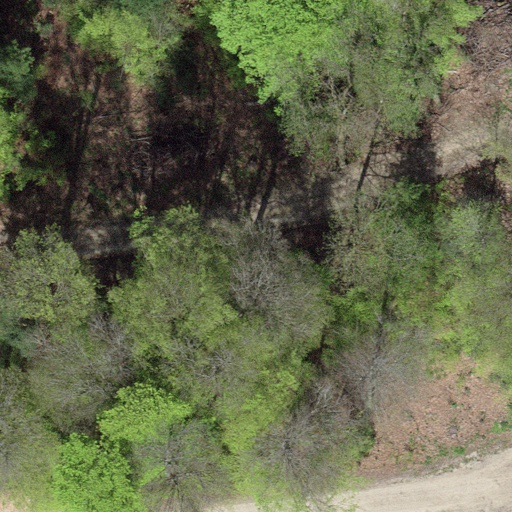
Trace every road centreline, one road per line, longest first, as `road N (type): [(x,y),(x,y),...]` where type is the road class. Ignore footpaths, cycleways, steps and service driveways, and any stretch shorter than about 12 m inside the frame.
road 1 (track): [(0,238),(314,202),(511,128)]
road 2 (track): [(186,511),(511,477)]
